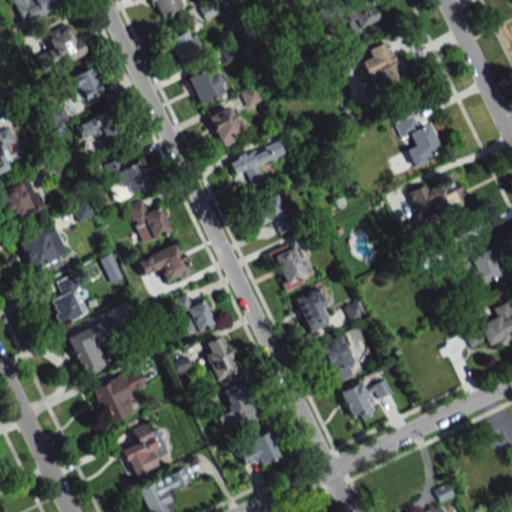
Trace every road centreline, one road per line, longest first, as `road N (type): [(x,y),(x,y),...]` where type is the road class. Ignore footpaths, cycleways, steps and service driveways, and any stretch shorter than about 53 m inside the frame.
road 1 (residential): [(345,511),(98,0)]
road 2 (residential): [(240,511),(511,380)]
road 3 (residential): [(511,144),(442,0)]
road 4 (residential): [(67,511),(0,372)]
